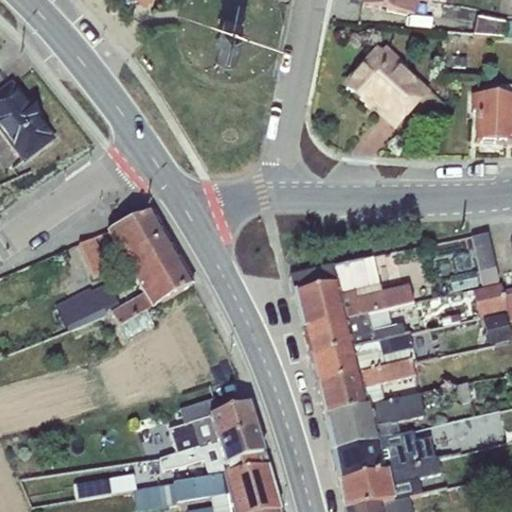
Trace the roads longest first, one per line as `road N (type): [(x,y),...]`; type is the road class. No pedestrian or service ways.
road 1 (secondary): [(190,217),(257,346),(312,511)]
road 2 (residential): [(278,195),(511,193)]
road 3 (secondary): [(27,0),(154,158)]
road 4 (unclassified): [(278,195),(314,0)]
road 5 (residential): [(0,248),(80,212),(154,158)]
